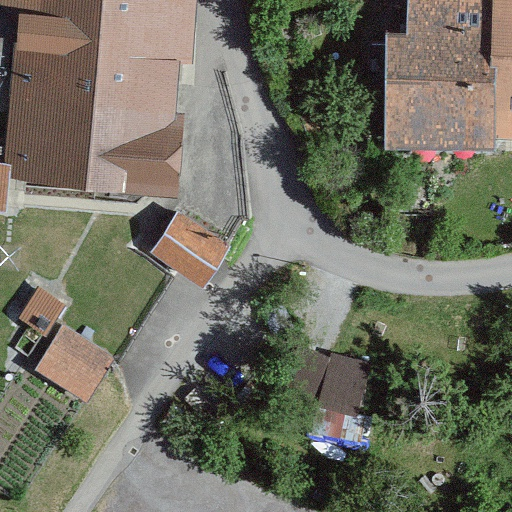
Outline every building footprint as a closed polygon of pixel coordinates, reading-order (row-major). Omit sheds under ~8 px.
[(0,0),(0,10),(18,13),(3,167),(0,166),(0,214),(10,215),(14,182),(174,198),(193,0),(0,0)] [(511,142),(511,0),(407,0),(406,35),(386,35),(383,151),(496,154),(496,142),(511,142)] [(227,245),(177,214),(150,257),(200,288),(227,245)] [(63,307),(38,293),(23,319),(47,334),(63,307)] [(110,363),(64,333),(38,371),(85,402),(110,363)]
